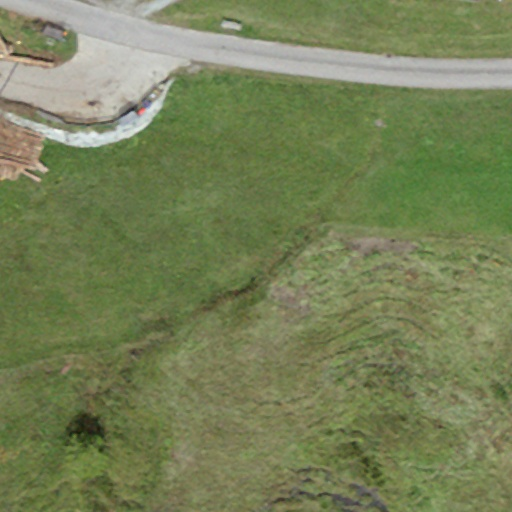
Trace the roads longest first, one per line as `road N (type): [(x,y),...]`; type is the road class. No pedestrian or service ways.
road 1 (residential): [(511,71),(312,63),(157,38)]
road 2 (track): [(157,38),(83,76),(0,76)]
road 3 (residential): [(32,0),(157,38)]
